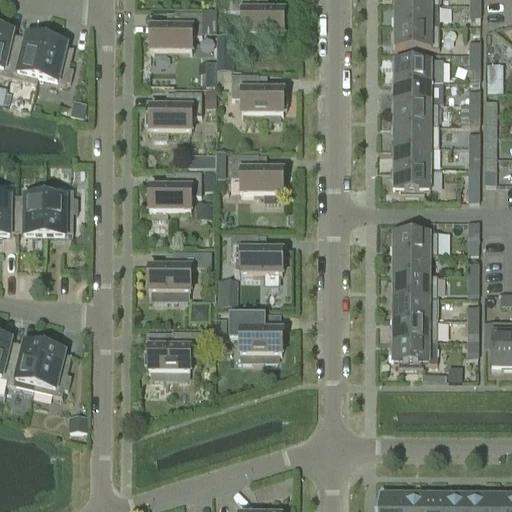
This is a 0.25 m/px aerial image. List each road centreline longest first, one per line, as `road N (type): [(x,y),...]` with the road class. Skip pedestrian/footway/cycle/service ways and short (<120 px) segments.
road 1 (residential): [(106,323),(106,20)]
road 2 (residential): [(332,452),(334,218)]
road 3 (residential): [(107,511),(291,456),(332,452)]
road 4 (residential): [(334,218),(335,0)]
road 5 (residential): [(104,511),(106,323)]
road 6 (residential): [(332,452),(511,451)]
road 7 (residential): [(511,220),(334,218)]
